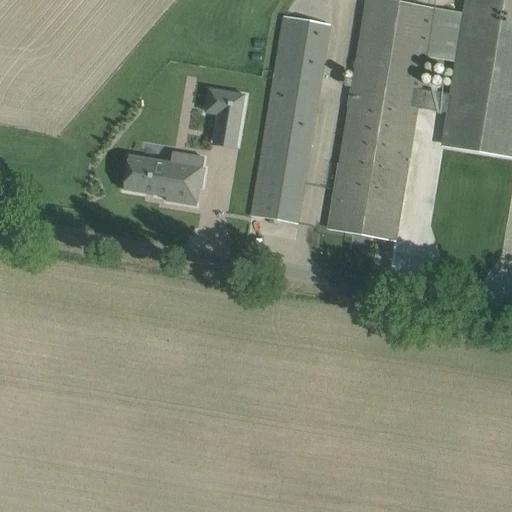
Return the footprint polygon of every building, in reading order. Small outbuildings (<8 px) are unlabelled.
[(197,0),(193,35),(258,45),(264,0),(197,0)] [(511,0),(466,0),(464,15),(378,0),(369,0),(329,230),(395,242),(419,109),(450,115),(445,146),(511,157),(511,0)] [(286,19),(255,197),(251,216),(298,224),(332,27),(286,19)] [(48,162),(66,188),(213,81),(194,55),(48,162)] [(221,115),(215,152),(238,156),(248,100),(229,96),(226,116),(221,115)] [(127,156),(121,190),(161,197),(160,200),(193,206),(195,189),(199,190),(202,169),(200,169),(201,159),(181,155),(179,165),(127,156)]
